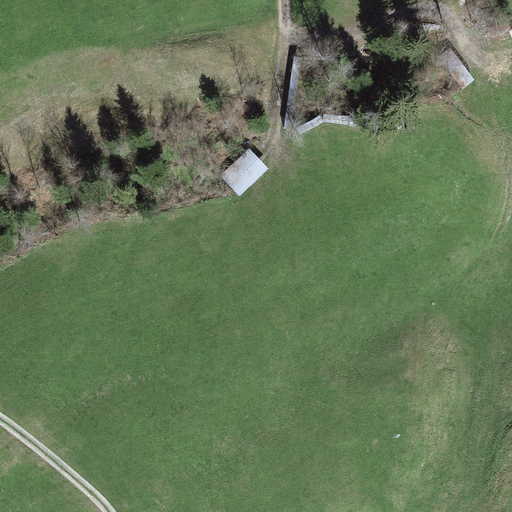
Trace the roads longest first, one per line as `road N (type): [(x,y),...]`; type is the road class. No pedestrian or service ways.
road 1 (track): [(284,0),(284,37),(443,11),(465,32),(482,70)]
road 2 (track): [(100,511),(71,477),(0,426)]
